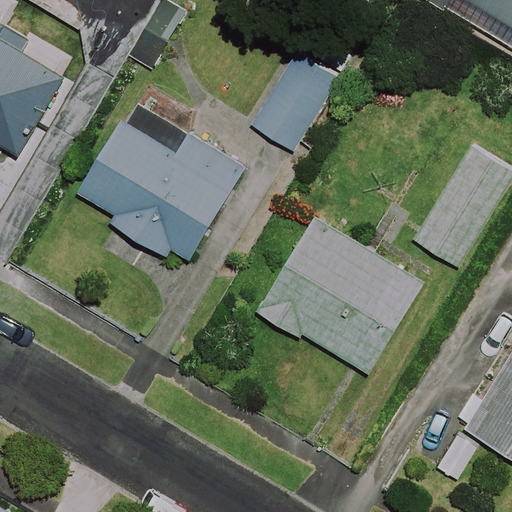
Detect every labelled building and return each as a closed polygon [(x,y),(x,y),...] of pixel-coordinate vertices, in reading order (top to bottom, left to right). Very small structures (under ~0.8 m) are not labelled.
[(0,34),(17,4),(9,0),(0,0),(0,139),(28,155),(71,76),(0,36),(0,34)] [(159,5),(149,0),(87,0),(68,36),(126,67),(159,5)] [(511,0),(470,0),(511,24),(511,0)] [(344,79),(299,53),(257,125),(301,151),(344,79)] [(180,154),(127,122),(85,192),(120,212),(115,220),(190,265),(248,165),(193,132),(180,154)] [(511,183),(511,167),(471,144),(418,238),(466,265),(511,183)] [(425,283),(313,221),(264,310),(376,371),(425,283)] [(511,366),(474,432),(511,453),(511,366)]
